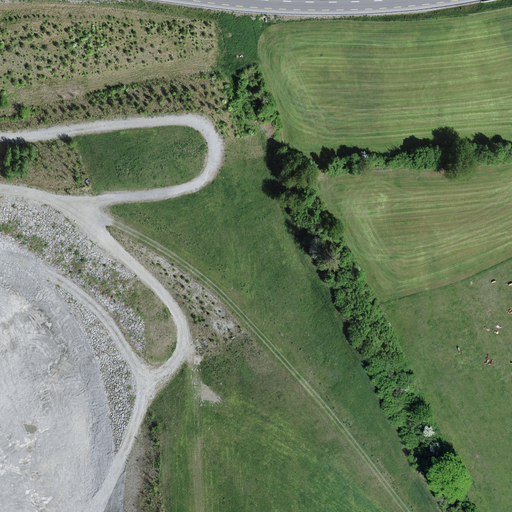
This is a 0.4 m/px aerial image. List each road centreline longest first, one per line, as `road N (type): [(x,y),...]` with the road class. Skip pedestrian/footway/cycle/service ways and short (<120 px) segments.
road 1 (track): [(410,511),(298,374),(193,267),(100,216),(74,215),(97,200),(186,188),(211,175),(211,130),(167,119),(0,137)]
road 2 (track): [(202,511),(181,318),(104,236),(50,200),(0,191)]
